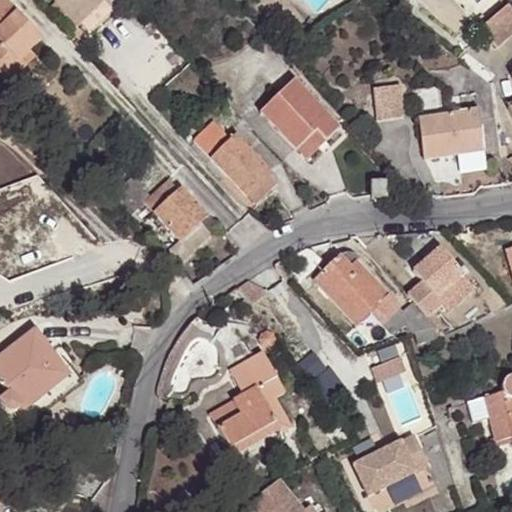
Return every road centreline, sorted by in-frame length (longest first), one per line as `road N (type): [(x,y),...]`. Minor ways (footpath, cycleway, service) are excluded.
road 1 (residential): [(123,511),(141,390),(160,341),(204,291),(280,240),(310,230),(511,198)]
road 2 (unknown): [(251,260),(19,0)]
road 3 (unknown): [(280,240),(235,203),(135,89),(133,60),(147,37)]
road 4 (unknown): [(120,244),(0,144)]
road 5 (unknown): [(120,244),(87,270),(0,302)]
